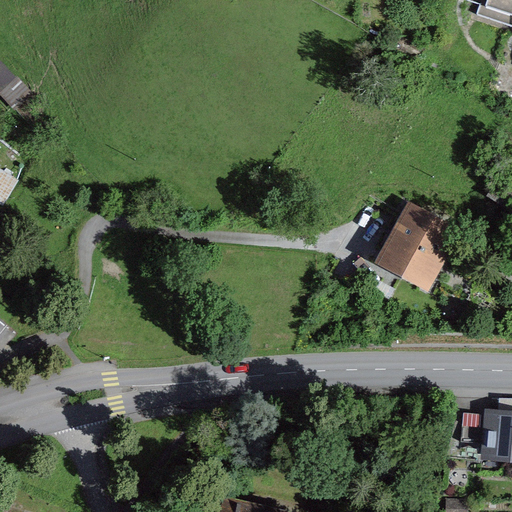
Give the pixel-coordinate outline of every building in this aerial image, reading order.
[(511,0),(466,0),(466,2),(486,9),(481,20),(511,31),(511,0)] [(1,66),(0,67),(0,98),(17,118),(33,103),(1,66)] [(0,173),(0,207),(15,182),(0,173)] [(511,210),(511,187),(505,184),(495,201),(511,210)] [(468,237),(414,212),(390,266),(443,291),(468,237)] [(170,249),(112,304),(166,360),(223,304),(170,249)] [(511,416),(497,416),(495,457),(511,457),(511,416)] [(289,511),(232,497),(228,511),(289,511)] [(470,511),(471,501),(439,503),(439,511),(470,511)]
